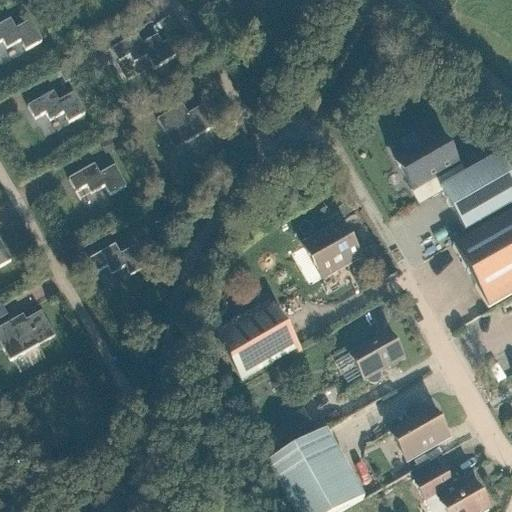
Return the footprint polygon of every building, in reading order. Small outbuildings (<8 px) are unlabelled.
[(11,23),(0,28),(0,46),(3,44),(7,52),(20,45),(25,55),(41,46),(29,23),(15,31),(11,23)] [(165,45),(160,48),(155,39),(142,47),(136,38),(112,52),(119,65),(128,59),(132,67),(145,59),(153,72),(174,60),(165,45)] [(97,53),(90,58),(96,68),(104,63),(97,53)] [(52,96),(27,110),(34,121),(45,115),(49,122),(63,115),(68,124),(84,115),(72,95),(57,104),(52,96)] [(182,107),(158,121),(165,133),(173,129),(177,136),(183,145),(196,137),(212,128),(201,109),(187,117),(182,107)] [(144,118),(131,127),(142,143),(155,135),(144,118)] [(465,179),(441,137),(396,163),(414,194),(424,188),(430,199),(441,192),(465,179)] [(110,140),(100,146),(104,153),(114,147),(110,140)] [(511,207),(511,180),(500,159),(465,179),(441,192),(464,234),(511,207)] [(95,168),(69,183),(76,195),(87,189),(92,196),(105,189),(110,198),(126,189),(114,169),(100,176),(95,168)] [(150,207),(151,192),(139,191),(138,205),(150,207)] [(156,212),(146,218),(152,230),(162,224),(156,212)] [(511,213),(452,248),(488,311),(511,296),(511,213)] [(339,227),(304,247),(322,280),(358,259),(339,227)] [(0,268),(10,262),(0,244),(0,268)] [(115,247),(90,262),(97,275),(110,267),(114,276),(125,270),(129,277),(145,268),(133,248),(120,255),(115,247)] [(297,352),(285,331),(273,310),(218,342),(241,383),(297,352)] [(37,349),(54,340),(40,316),(26,324),(22,318),(0,330),(0,347),(9,364),(37,349)] [(388,333),(348,356),(364,384),(366,383),(369,386),(373,387),(377,386),(380,383),(381,379),(380,375),(404,361),(388,333)] [(409,423),(390,434),(407,464),(448,440),(433,414),(425,419),(418,406),(415,406),(404,412),(404,415),(409,423)] [(303,411),(268,431),(282,455),(317,436),(303,411)] [(342,511),(363,500),(325,433),(265,466),(291,511),(342,511)] [(443,470),(415,486),(424,503),(429,511),(486,511),(489,511),(475,486),(467,490),(461,480),(452,486),(443,470)]
